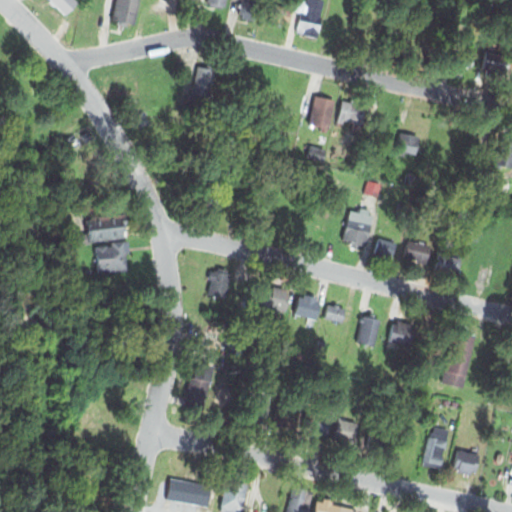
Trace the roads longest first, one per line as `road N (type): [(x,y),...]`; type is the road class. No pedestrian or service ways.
road 1 (residential): [(132,511),(167,358),(167,252),(95,104),(4,0)]
road 2 (residential): [(511,108),(192,35),(64,62)]
road 3 (residential): [(511,511),(151,433)]
road 4 (residential): [(159,228),(511,314)]
